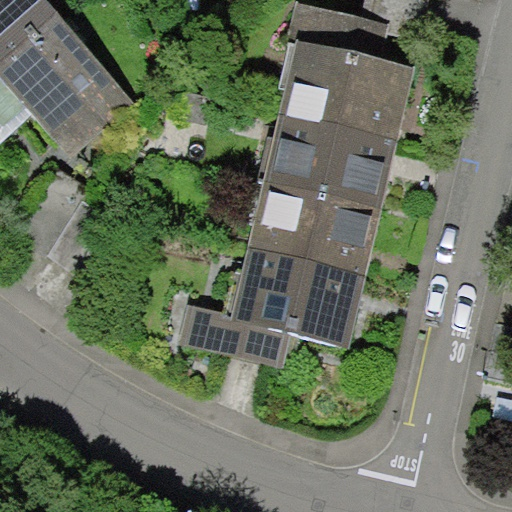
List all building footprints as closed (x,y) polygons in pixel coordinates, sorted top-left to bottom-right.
[(0,0),(0,65),(57,17),(42,0),(0,0)] [(300,8),(281,90),(294,93),(288,118),(389,142),(396,110),(405,72),(373,65),(381,33),(414,41),(424,0),(366,0),(361,22),(300,8)] [(55,144),(119,88),(57,17),(0,65),(0,116),(5,122),(22,106),(33,118),(55,144)] [(282,143),(269,141),(259,183),(373,209),(381,175),(389,142),(288,118),(282,143)] [(90,192),(60,172),(21,234),(51,253),(83,202),(90,192)] [(249,225),(262,228),(256,254),(357,277),(364,245),(373,209),(259,183),(249,225)] [(75,272),(109,218),(83,202),(51,253),(50,255),(75,272)] [(99,290),(134,234),(109,218),(75,272),(99,290)] [(357,277),(256,254),(250,279),(237,276),(228,317),(208,312),(200,347),(277,366),(285,334),(341,347),(348,314),(357,277)]
